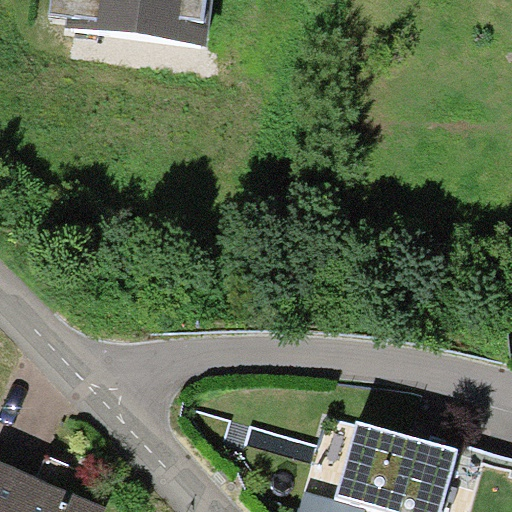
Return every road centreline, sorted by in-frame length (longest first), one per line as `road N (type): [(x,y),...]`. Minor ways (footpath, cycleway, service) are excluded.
road 1 (residential): [(105,403),(146,370),(253,360),(386,367),(511,396)]
road 2 (residential): [(0,291),(105,403)]
road 3 (residential): [(105,403),(214,511)]
